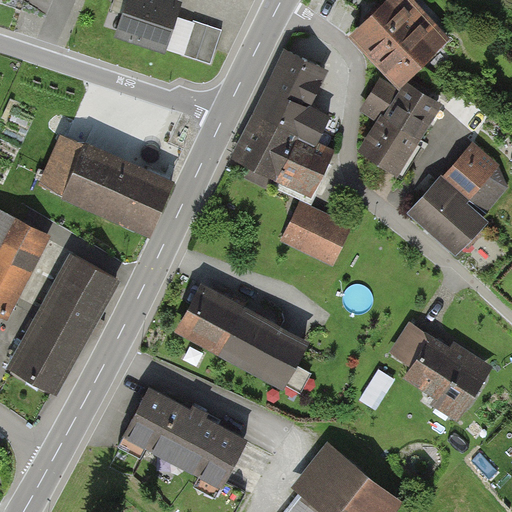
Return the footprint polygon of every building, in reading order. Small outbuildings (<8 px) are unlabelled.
[(188,8),(161,0),(131,0),(121,38),(175,53),(188,8)] [(405,0),(398,0),(361,37),(406,83),(448,42),(405,0)] [(224,33),(196,24),(185,57),(213,66),(224,33)] [(338,73),(294,53),(242,163),(323,200),(345,154),(326,145),(341,113),(323,105),(338,73)] [(386,125),(368,153),(406,177),(453,103),(415,79),(408,91),(388,78),(366,113),(386,125)] [(149,234),(174,181),(71,132),(46,186),(149,234)] [(475,137),(444,173),(479,203),(510,168),(475,137)] [(479,203),(444,173),(410,211),(465,259),(499,220),(479,203)] [(339,266),(357,227),(304,202),(285,241),(339,266)] [(0,311),(17,319),(58,235),(0,206),(0,311)] [(114,288),(73,265),(12,371),(53,394),(114,288)] [(304,351),(205,296),(185,333),(283,388),(304,351)] [(499,377),(415,330),(401,355),(422,367),(417,376),(446,393),(439,407),(472,426),(499,377)] [(380,407),(398,376),(382,367),(364,398),(380,407)] [(242,447),(152,398),(129,440),(219,489),(242,447)] [(298,490),(326,511),(394,511),(397,509),(328,453),(298,490)]
